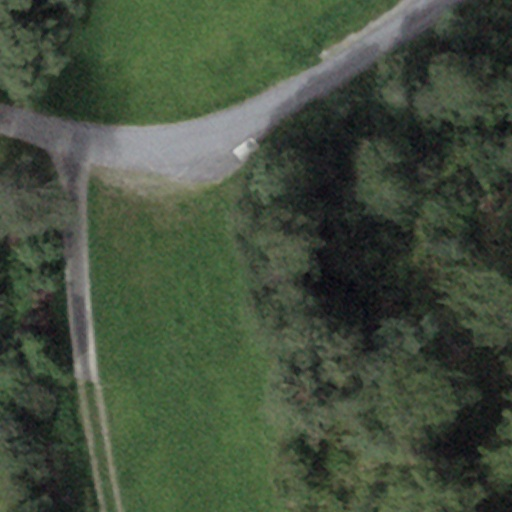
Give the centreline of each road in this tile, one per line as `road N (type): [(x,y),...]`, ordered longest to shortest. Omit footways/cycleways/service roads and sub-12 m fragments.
road 1 (track): [(206,145),(366,60),(438,0)]
road 2 (track): [(206,145),(73,144),(0,122)]
